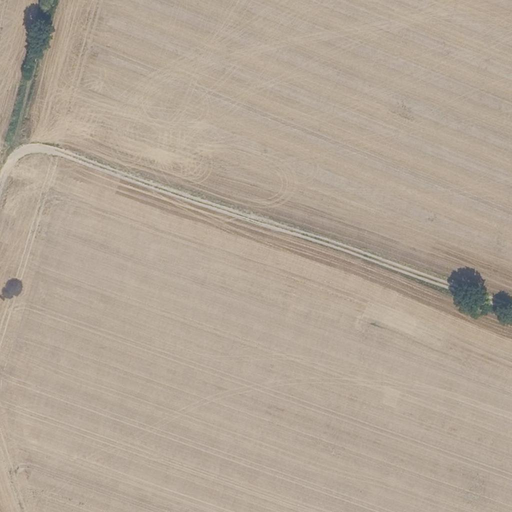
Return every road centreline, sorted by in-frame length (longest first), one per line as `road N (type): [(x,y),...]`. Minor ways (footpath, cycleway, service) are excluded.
road 1 (track): [(18,156),(46,151),(110,171),(511,311)]
road 2 (track): [(18,156),(46,0)]
